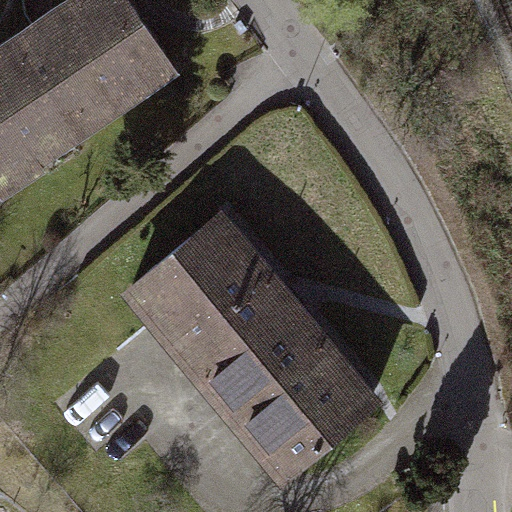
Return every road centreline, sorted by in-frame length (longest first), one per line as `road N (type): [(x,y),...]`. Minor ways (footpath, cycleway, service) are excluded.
road 1 (residential): [(300,55),(417,233),(472,428),(477,511)]
road 2 (residential): [(0,318),(300,55)]
